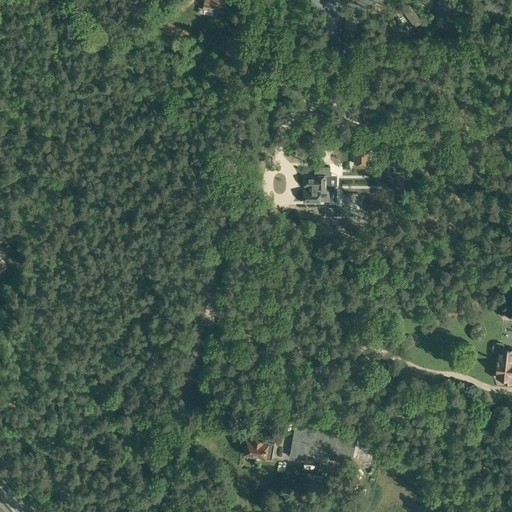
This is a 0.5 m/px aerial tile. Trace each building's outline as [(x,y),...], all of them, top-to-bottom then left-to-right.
[(169,0),(168,1),(172,6),(178,0),(189,0),(191,2),(192,0),(195,0),(198,2),(199,0),(205,0),(206,0),(204,8),(206,8),(205,13),(213,15),(214,10),(223,12),(225,0),(169,0)] [(458,15),(462,1),(457,0),(439,0),(437,10),(458,15)] [(506,7),(494,0),(487,0),(482,9),(499,19),(506,7)] [(408,5),(401,10),(414,28),(421,23),(408,5)] [(357,30),(359,17),(346,14),(344,28),(357,30)] [(370,164),(370,149),(354,149),(354,164),(370,164)] [(303,190),(303,203),(320,203),(321,189),(326,189),(326,186),(331,186),(333,185),(333,179),(331,178),(327,177),(327,174),(317,174),(317,177),(305,177),(305,185),(311,186),(311,190),(303,190)] [(499,361),(499,363),(496,364),(495,371),(498,373),(498,378),(507,379),(507,384),(510,384),(511,377),(511,376),(511,349),(505,349),(505,346),(503,342),(497,342),(493,345),(492,351),(496,355),(499,355),(499,361)] [(296,421),(290,456),(320,461),(318,470),(335,473),(337,461),(352,464),(356,436),(326,431),(326,426),(296,421)] [(275,443),(268,442),(269,441),(264,440),(264,437),(255,436),(254,440),(248,439),(246,453),(266,456),(266,457),(273,458),(275,443)]
